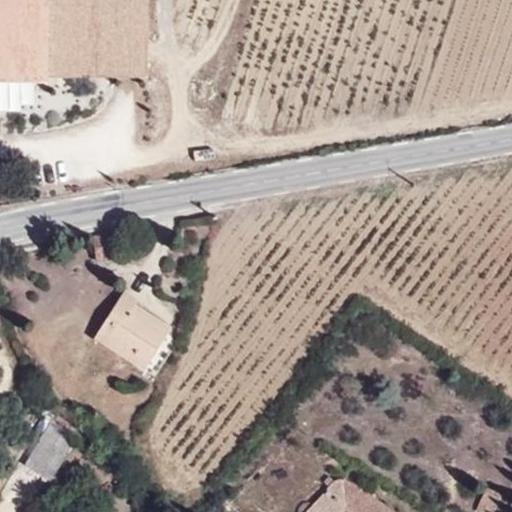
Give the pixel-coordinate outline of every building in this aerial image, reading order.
[(0,0),(0,77),(146,75),(145,0),(0,0)] [(112,282),(80,328),(131,364),(164,318),(112,282)] [(47,421),(25,456),(52,472),(73,437),(47,421)] [(326,511),(332,505),(341,511),(389,511),(390,511),(341,475),(334,472),(330,473),(323,478),(298,511),(326,511)] [(507,511),(509,510),(494,500),(485,511),(507,511)]
